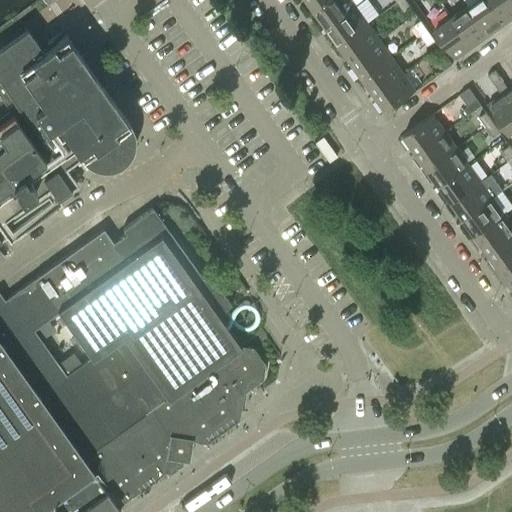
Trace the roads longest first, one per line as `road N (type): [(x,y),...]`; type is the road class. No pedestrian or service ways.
road 1 (tertiary): [(371,439),(350,353),(200,145)]
road 2 (residential): [(508,345),(367,144)]
road 3 (residential): [(0,275),(89,209),(200,145)]
road 4 (secondary): [(371,439),(292,456),(209,511)]
road 5 (tertiary): [(200,145),(96,0)]
road 6 (residential): [(367,144),(263,0)]
road 7 (residential): [(367,144),(511,41)]
road 8 (secondary): [(511,382),(440,427),(371,439)]
road 9 (secondary): [(374,465),(461,443),(511,411)]
road 10 (secondary): [(253,511),(300,481),(374,465)]
